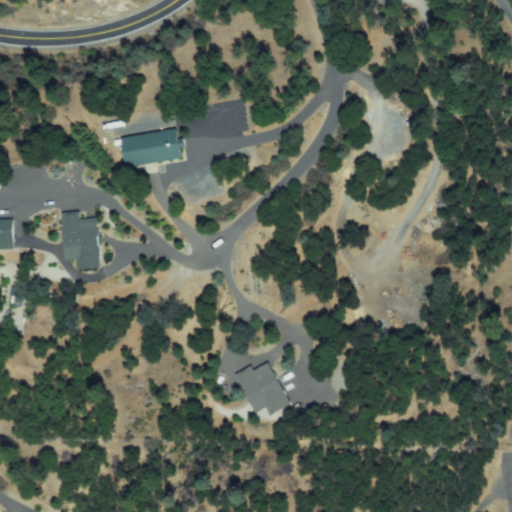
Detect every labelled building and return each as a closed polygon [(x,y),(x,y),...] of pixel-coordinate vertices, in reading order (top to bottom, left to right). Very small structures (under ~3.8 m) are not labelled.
[(127,138),(180,130),(185,157),(131,165),(127,138)] [(104,265),(81,268),(80,257),(70,259),(65,214),(81,212),(82,221),(98,219),(104,265)] [(0,220),(15,220),(15,249),(0,249),(0,220)] [(12,287),(23,287),(23,303),(12,303),(12,287)] [(270,363),(293,404),(273,415),(268,406),(260,410),(239,374),(252,367),(255,372),(270,363)]
